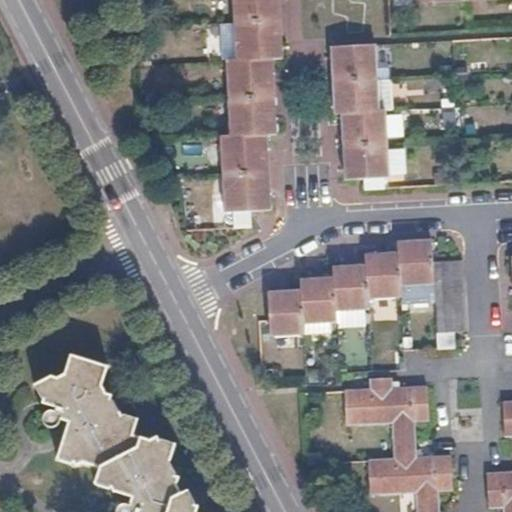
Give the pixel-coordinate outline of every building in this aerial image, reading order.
[(282,60),(278,0),(233,0),(235,25),(237,63),(228,63),(229,102),(231,140),(223,140),(223,153),(224,179),(226,216),(234,216),(272,214),(270,177),(269,138),(276,138),(276,134),(273,61),(282,60)] [(341,183),(380,181),(384,181),(383,148),(381,115),(375,115),(373,81),(372,60),(371,47),(326,50),(329,96),(331,117),(337,117),(339,150),(341,183)] [(377,82),(378,112),(390,111),(389,82),(377,82)] [(395,257),(361,259),(361,271),(329,273),(329,283),(296,285),(297,295),(265,297),(267,342),(299,340),(299,328),(332,326),(331,316),(364,314),(363,303),(397,301),(397,291),(431,290),(434,338),(463,336),(457,264),(429,265),(428,243),(394,246),(395,257)] [(192,511),(195,507),(185,490),(179,493),(173,482),(176,479),(165,460),(175,443),(149,436),(146,441),(129,434),(135,417),(116,409),(98,382),(104,366),(70,352),(61,376),(55,377),(51,375),(33,385),(42,399),(60,406),(56,411),(54,410),(51,410),(47,411),(44,412),(42,415),(41,417),(41,420),(42,424),(44,426),(46,428),(49,429),(53,429),(55,428),(58,426),(59,424),(60,421),(60,417),(69,421),(56,456),(77,465),(79,459),(97,467),(91,481),(130,497),(126,505),(124,503),(120,502),(117,502),(114,504),(111,506),(110,509),(109,511),(128,511),(129,511),(133,510),(135,511),(134,511),(192,511)] [(367,395),(341,397),(343,431),(388,428),(390,466),(365,468),(367,501),(412,499),(412,511),(434,511),(433,497),(449,496),(446,463),(412,465),(410,427),(424,426),(422,393),(387,395),(387,384),(367,385),(367,395)] [(511,511),(511,406),(500,407),(502,441),(511,440),(511,477),(485,479),(486,511),(511,511)]
